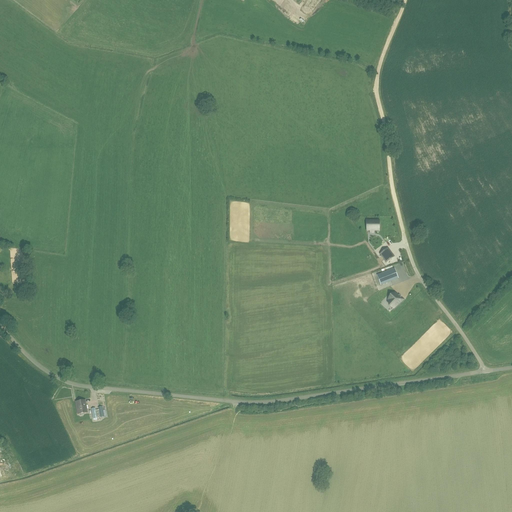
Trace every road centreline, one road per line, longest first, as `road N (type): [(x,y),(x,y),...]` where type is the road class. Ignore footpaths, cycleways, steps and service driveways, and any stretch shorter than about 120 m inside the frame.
road 1 (unclassified): [(486,371),(243,402),(65,382),(0,328)]
road 2 (track): [(404,0),(376,82),(400,221)]
road 3 (unclassified): [(486,371),(415,271),(400,221)]
